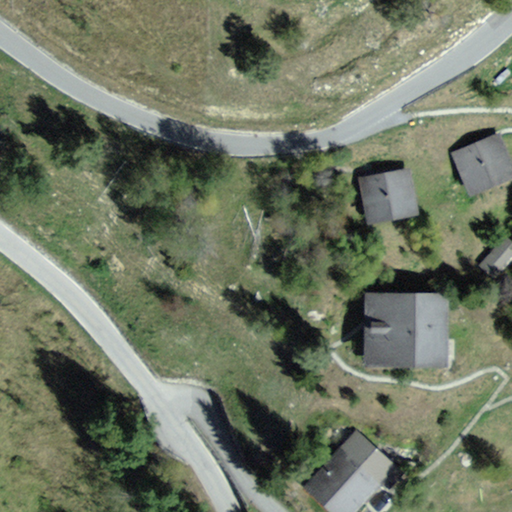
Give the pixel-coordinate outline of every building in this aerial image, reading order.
[(511,131),(461,152),(479,199),(511,185),(511,131)] [(421,161),(368,174),(382,229),(435,216),(421,161)] [(511,274),(511,240),(490,267),(507,281),(511,274)] [(470,290),(375,293),(377,364),(472,362),(470,290)] [(368,511),(407,470),(362,429),(311,485),(341,511),(368,511)]
